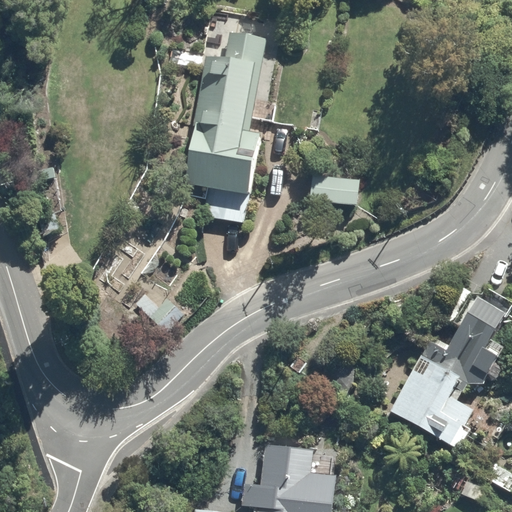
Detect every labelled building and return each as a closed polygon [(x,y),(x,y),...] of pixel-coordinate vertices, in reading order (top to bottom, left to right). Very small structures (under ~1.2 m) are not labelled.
[(261,42),(234,36),(228,62),(210,58),(195,128),(199,129),(181,212),(246,226),(265,137),(252,135),(271,42),(262,40),(261,42)] [(362,210),(363,183),(314,181),(313,208),(362,210)] [(511,312),(488,299),(483,309),(473,303),(459,327),(465,330),(452,352),(435,342),(393,415),(462,454),(474,432),(467,428),(476,412),(462,404),(471,388),(486,388),(507,351),(495,344),(509,320),(507,319),(511,312)] [(343,417),(343,407),(317,408),(318,427),(340,426),(339,418),(343,417)] [(314,490),(316,454),(267,451),(266,465),(261,465),(260,479),(265,479),(264,488),(247,487),(246,511),(256,511),(320,511),(322,490),(314,490)] [(511,473),(496,465),(487,480),(511,494),(511,473)]
